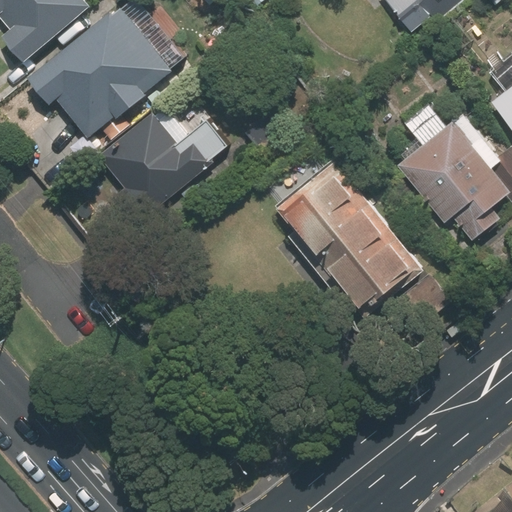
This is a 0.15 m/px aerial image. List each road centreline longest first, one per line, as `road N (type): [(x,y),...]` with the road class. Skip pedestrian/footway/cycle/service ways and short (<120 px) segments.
road 1 (secondary): [(511,369),(370,489)]
road 2 (primary): [(0,395),(104,511)]
